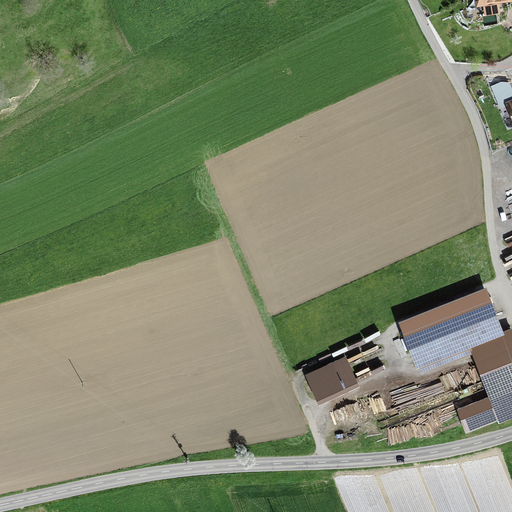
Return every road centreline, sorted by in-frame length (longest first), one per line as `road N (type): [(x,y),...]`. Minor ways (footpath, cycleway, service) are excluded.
road 1 (tertiary): [(0,504),(181,469),(403,457),(511,433)]
road 2 (residential): [(511,298),(493,247),(477,125),(412,0)]
